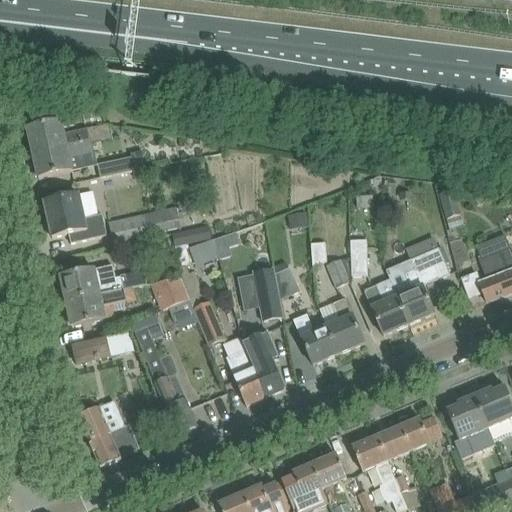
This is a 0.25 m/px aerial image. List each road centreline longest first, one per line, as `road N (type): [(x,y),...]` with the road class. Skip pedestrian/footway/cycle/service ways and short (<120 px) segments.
road 1 (motorway): [(0,8),(511,69)]
road 2 (tertiary): [(60,511),(511,321)]
road 3 (residential): [(41,484),(0,288)]
